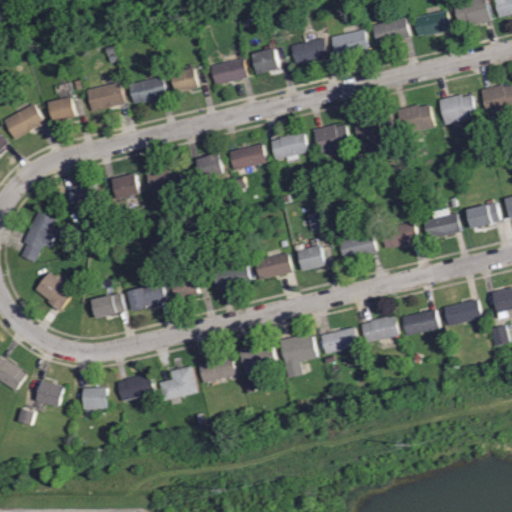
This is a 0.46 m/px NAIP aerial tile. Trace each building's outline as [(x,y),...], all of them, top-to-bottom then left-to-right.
[(470,25),(469,22),(459,25),(454,1),(458,0),(487,0),(492,19),(470,25)] [(511,13),(500,17),(495,0),(511,0),(511,13)] [(418,35),(414,16),(448,8),(452,28),(443,30),(443,31),(426,35),(425,34),(418,35)] [(377,44),(373,24),(406,16),(411,36),(377,44)] [(336,55),(331,36),(342,34),(340,27),(360,22),(361,28),(364,28),(369,46),(360,49),(361,50),(343,54),(343,53),(336,55)] [(304,63),(303,61),(295,63),(291,44),(324,36),(329,55),(320,57),(321,59),(304,63)] [(259,73),(259,72),(257,73),(252,53),(275,47),(280,67),(259,73)] [(214,84),(210,65),(243,57),(248,76),(214,84)] [(175,92),(170,72),(194,66),(199,86),(175,92)] [(133,102),(129,83),(162,76),(167,94),(158,96),(158,97),(141,101),(140,100),(133,102)] [(93,110),(87,89),(120,81),(125,102),(93,110)] [(511,107),(488,113),(482,87),(503,82),(504,86),(511,84),(511,107)] [(446,123),(440,97),(461,92),(462,95),(473,93),(478,116),(446,123)] [(54,121),(49,101),(72,95),(76,115),(54,121)] [(15,138),(5,119),(35,102),(45,121),(15,138)] [(410,138),(408,132),(404,133),(398,108),(419,102),(420,106),(430,103),(436,126),(416,131),(418,136),(410,138)] [(376,116),(388,113),(392,133),(382,135),(384,145),(380,146),(381,148),(374,150),(373,147),(369,148),(367,139),(359,141),(354,121),(361,120),(360,115),(374,111),(376,116)] [(320,153),(314,127),(335,122),(336,126),(346,123),(351,146),(320,153)] [(288,160),(287,155),(276,158),(271,139),(280,137),(279,136),(297,132),(297,133),(304,131),(309,151),(298,154),(299,157),(288,160)] [(0,150),(0,132),(9,141),(0,150)] [(240,168),(234,169),(229,150),(263,142),(267,161),(240,168)] [(202,178),(197,158),(208,155),(207,154),(218,151),(218,152),(220,152),(225,173),(202,178)] [(155,193),(153,194),(146,169),(168,163),(169,165),(179,163),(180,168),(188,166),(192,183),(185,184),(185,186),(155,193)] [(119,198),(114,178),(136,173),(141,192),(119,198)] [(77,207),(72,187),(95,181),(100,201),(77,207)] [(471,227),(466,208),(496,201),(501,220),(471,227)] [(432,211),(448,207),(450,213),(457,211),(461,231),(428,238),(423,219),(433,217),(432,211)] [(52,226),(57,229),(50,245),(45,242),(36,261),(22,255),(28,243),(24,241),(39,210),(56,219),(52,226)] [(312,230),(328,228),(326,213),(310,215),(312,230)] [(393,247),(392,245),(385,247),(381,228),(414,220),(419,239),(410,241),(410,243),(393,247)] [(343,259),(339,239),(372,232),(377,251),(343,259)] [(303,270),(299,250),(322,244),(327,264),(303,270)] [(260,278),(255,260),(288,252),(293,270),(260,278)] [(218,291),(214,271),(248,263),(252,282),(228,287),(229,288),(218,291)] [(60,310),(49,300),(50,299),(37,288),(51,271),(75,291),(60,310)] [(177,299),(173,279),(196,273),(200,293),(177,299)] [(134,310),(129,290),(163,281),(168,301),(134,310)] [(511,308),(498,312),(493,291),(511,286),(511,308)] [(98,317),(93,298),(122,292),(126,310),(98,317)] [(450,325),(445,307),(477,299),(482,317),(450,325)] [(408,335),(403,317),(436,308),(440,327),(408,335)] [(377,339),(366,342),(361,323),(370,320),(370,319),(387,315),(388,316),(395,315),(400,334),(377,339)] [(326,353),(321,334),(355,326),(359,345),(326,353)] [(498,346),(511,344),(511,341),(510,326),(496,328),(498,346)] [(289,377),(285,363),(286,363),(280,339),(303,333),(304,336),(312,334),(318,356),(300,361),(303,373),(289,377)] [(246,373),(240,348),(263,342),(263,345),(273,343),(278,365),(246,373)] [(16,389),(0,377),(0,354),(6,359),(7,357),(22,368),(21,369),(27,373),(16,389)] [(204,382),(199,362),(233,355),(237,374),(204,382)] [(165,400),(161,381),(173,378),(171,370),(193,365),(199,392),(165,400)] [(123,400),(119,381),(127,379),(126,377),(144,373),(144,375),(152,373),(156,392),(123,400)] [(60,405),(38,399),(43,379),(66,386),(60,405)] [(85,408),(85,387),(107,386),(108,407),(85,408)]
